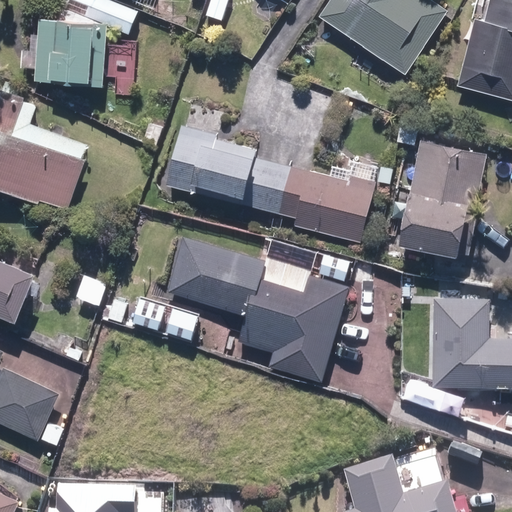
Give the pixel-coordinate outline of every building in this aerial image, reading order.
[(63,0),(63,1),(34,3),(36,42),(20,43),(21,65),(36,64),(37,77),(53,76),(54,100),(122,96),(122,92),(137,91),(134,42),(144,2),(139,0),(63,0)] [(220,21),(226,0),(206,0),(202,16),(220,21)] [(327,0),(320,12),(405,68),(448,1),(446,0),(327,0)] [(511,0),(492,0),(490,13),(476,10),(460,77),(511,88),(511,0)] [(29,93),(0,83),(0,178),(68,202),(86,151),(17,128),(29,93)] [(216,130),(186,122),(170,179),(301,214),(300,220),(355,235),(370,180),(214,138),(216,130)] [(491,145),(425,134),(408,241),(474,251),(491,145)] [(267,253),(192,229),(173,284),(253,311),(246,334),(276,344),(270,360),(322,377),(348,298),(261,270),(267,253)] [(0,306),(18,313),(30,264),(0,250),(0,306)] [(201,314),(136,292),(124,327),(189,350),(201,314)] [(494,297),(436,298),(437,379),(511,379),(511,332),(494,333),(494,297)] [(73,339),(55,331),(50,343),(42,339),(38,349),(79,367),(84,353),(70,347),(73,339)] [(0,356),(6,344),(0,340),(0,414),(40,434),(42,430),(65,441),(74,423),(50,412),(63,387),(0,356)] [(464,511),(446,437),(348,461),(359,508),(353,509),(353,511),(464,511)] [(0,511),(23,511),(30,499),(0,483),(0,511)]
